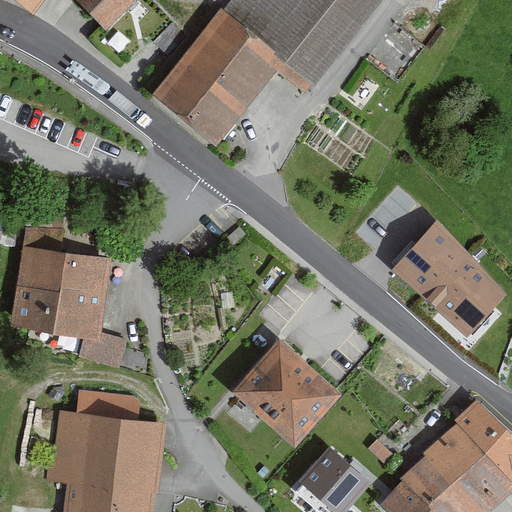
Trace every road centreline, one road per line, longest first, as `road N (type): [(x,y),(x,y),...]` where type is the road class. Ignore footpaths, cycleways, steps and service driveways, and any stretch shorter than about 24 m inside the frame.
road 1 (residential): [(254,511),(185,427),(156,344),(156,242),(209,165)]
road 2 (tertiary): [(511,409),(209,165)]
road 3 (tertiary): [(209,165),(77,65),(0,22)]
